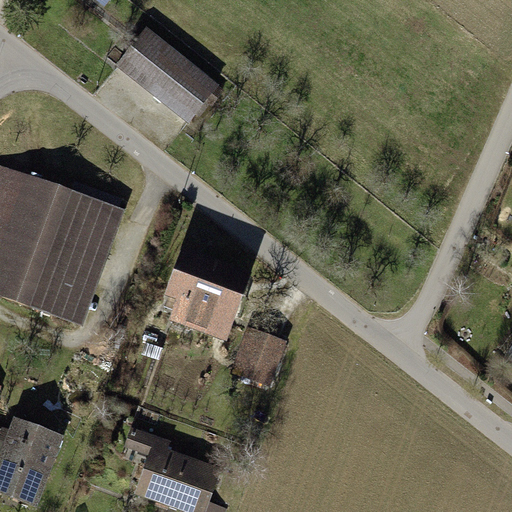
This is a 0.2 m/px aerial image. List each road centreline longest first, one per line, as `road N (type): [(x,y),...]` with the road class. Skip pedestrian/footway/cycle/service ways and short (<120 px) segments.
road 1 (residential): [(2,47),(399,353)]
road 2 (residential): [(399,353),(511,111)]
road 3 (residential): [(399,353),(511,441)]
